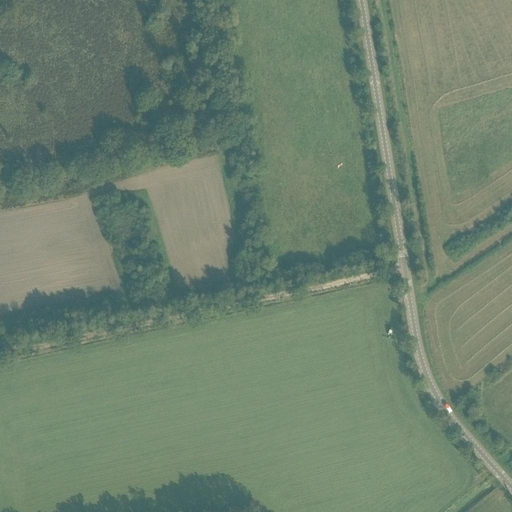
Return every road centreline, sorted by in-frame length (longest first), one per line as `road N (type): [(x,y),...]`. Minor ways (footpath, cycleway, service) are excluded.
road 1 (tertiary): [(511,489),(442,417),(416,366),(357,0)]
road 2 (track): [(0,356),(400,271)]
